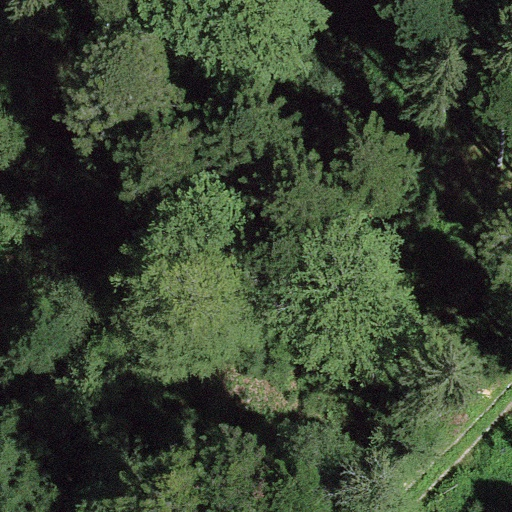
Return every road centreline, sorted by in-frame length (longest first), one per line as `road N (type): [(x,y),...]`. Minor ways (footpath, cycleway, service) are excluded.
road 1 (track): [(0,303),(64,288),(262,204),(511,60)]
road 2 (track): [(397,511),(511,393)]
